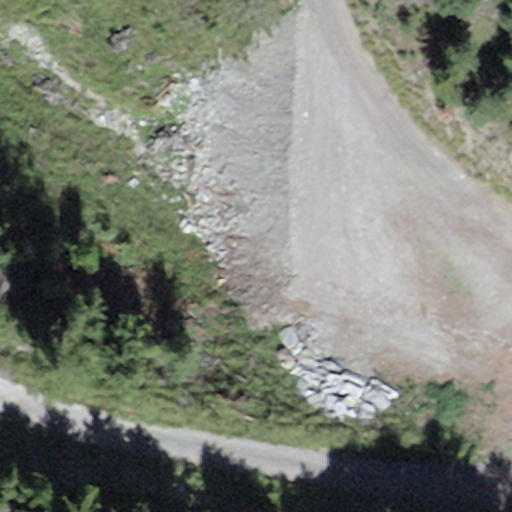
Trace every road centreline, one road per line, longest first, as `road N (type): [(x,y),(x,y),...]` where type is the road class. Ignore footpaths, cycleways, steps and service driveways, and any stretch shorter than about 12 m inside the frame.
road 1 (track): [(0,400),(348,484),(511,490)]
road 2 (track): [(511,238),(396,114),(345,0)]
